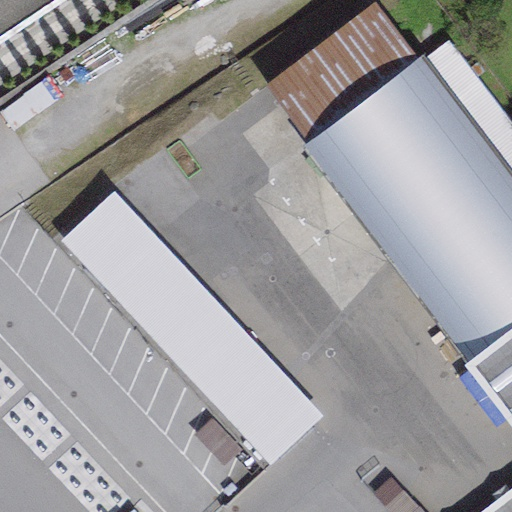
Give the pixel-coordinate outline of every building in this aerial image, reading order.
[(0,0),(0,44),(68,0),(0,0)] [(417,65),(372,6),(264,88),(311,148),(302,155),(468,371),(462,375),(511,440),(511,178),(423,62),(417,65)] [(511,129),(446,44),(423,62),(511,178),(511,129)] [(323,420),(112,197),(58,247),(269,471),(323,420)] [(511,511),(511,491),(484,511),(511,511)]
